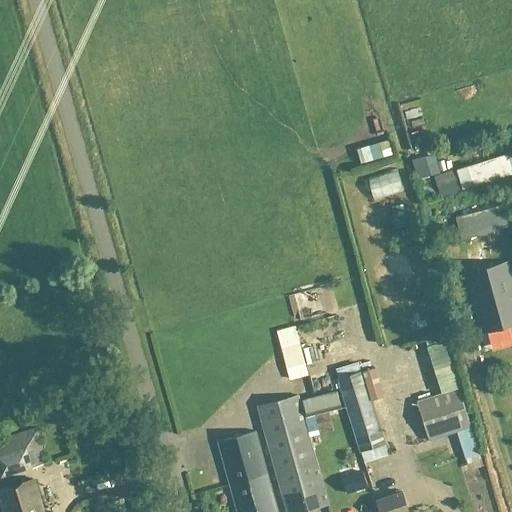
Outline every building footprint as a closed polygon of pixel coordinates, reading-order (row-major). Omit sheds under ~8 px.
[(429,178),(441,174),(436,155),(424,159),(429,178)] [(438,200),(511,177),(504,156),(432,179),(438,200)] [(423,159),(412,162),(417,181),(429,178),(423,159)] [(502,207),(454,219),(460,242),(508,230),(502,207)] [(474,314),(480,336),(511,326),(511,302),(502,267),(463,278),(471,305),(475,304),(477,312),(474,314)] [(297,292),(303,313),(319,308),(313,287),(297,292)] [(293,328),(275,333),(288,381),(305,377),(293,328)] [(353,442),(381,433),(361,372),(334,381),(353,442)] [(413,404),(427,444),(471,429),(457,389),(413,404)] [(307,393),(308,409),(326,408),(325,392),(307,393)] [(271,473),(314,461),(296,397),(254,409),(271,473)] [(33,431),(0,441),(0,477),(44,465),(33,431)] [(228,485),(265,474),(254,432),(217,443),(228,485)] [(385,446),(381,433),(353,442),(357,455),(385,446)] [(314,461),(271,473),(281,511),(310,511),(327,508),(318,475),(314,461)] [(340,481),(345,496),(366,490),(360,475),(356,476),(354,466),(335,472),(338,481),(340,481)] [(275,511),(265,474),(228,485),(235,511),(275,511)] [(42,511),(33,482),(0,491),(0,506),(1,511),(42,511)] [(406,511),(401,494),(376,503),(378,511),(406,511)]
